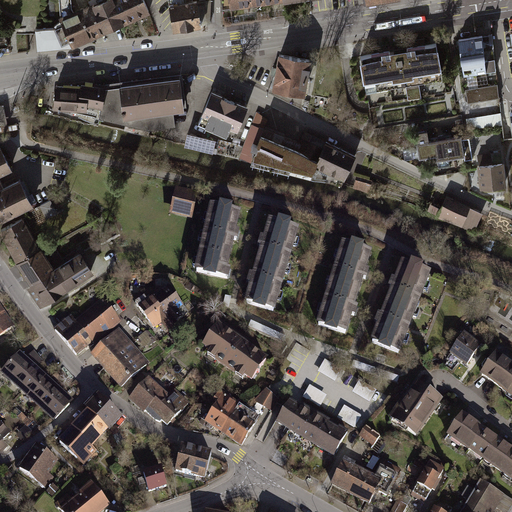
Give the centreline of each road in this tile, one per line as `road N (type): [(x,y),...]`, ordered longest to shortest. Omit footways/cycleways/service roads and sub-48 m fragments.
road 1 (residential): [(205,47),(209,67),(221,76),(511,215)]
road 2 (tertiary): [(218,45),(506,0)]
road 3 (residential): [(258,472),(224,447),(148,424),(95,385)]
road 4 (tertiary): [(0,76),(166,52)]
road 5 (residential): [(95,385),(0,267)]
road 6 (residential): [(0,462),(56,425),(95,385)]
